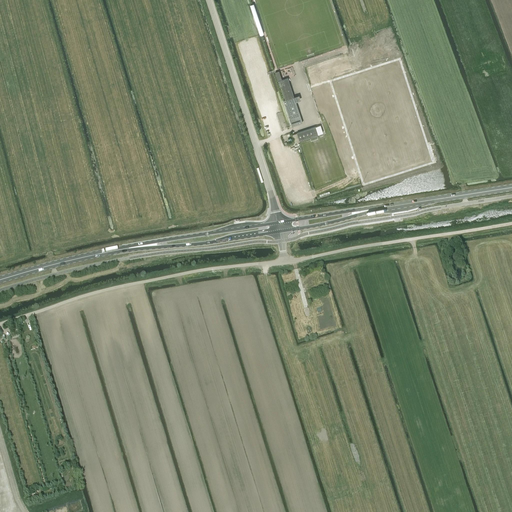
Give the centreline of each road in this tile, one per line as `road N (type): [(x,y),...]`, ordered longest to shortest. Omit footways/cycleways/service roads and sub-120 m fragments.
road 1 (unclassified): [(0,324),(145,281),(283,262)]
road 2 (unclassified): [(0,290),(157,253),(281,241)]
road 3 (unclassified): [(281,241),(511,196)]
road 4 (unclassified): [(277,222),(208,0)]
road 5 (unclassified): [(283,262),(511,223)]
road 6 (unknown): [(342,49),(300,68),(310,121),(258,142)]
road 7 (primary): [(137,247),(279,231)]
road 8 (primary): [(370,209),(511,187)]
road 9 (track): [(455,375),(412,239)]
road 10 (primary): [(277,222),(137,247)]
road 11 (primary): [(0,280),(137,247)]
